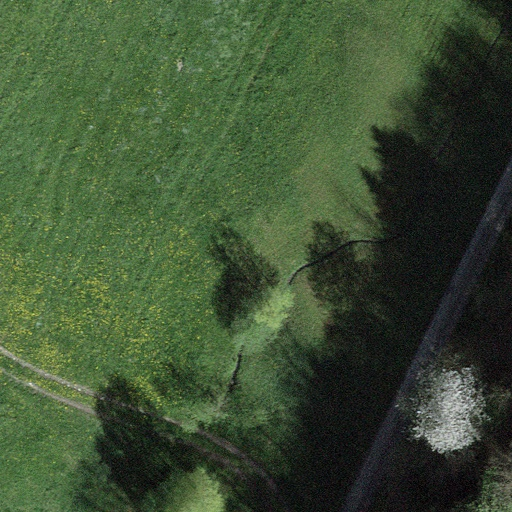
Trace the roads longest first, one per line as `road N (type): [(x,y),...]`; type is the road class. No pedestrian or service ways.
road 1 (track): [(352,511),(511,184)]
road 2 (track): [(0,357),(219,450),(257,477),(280,511)]
